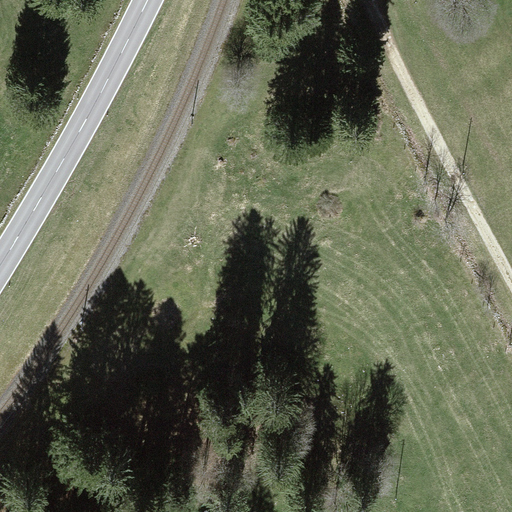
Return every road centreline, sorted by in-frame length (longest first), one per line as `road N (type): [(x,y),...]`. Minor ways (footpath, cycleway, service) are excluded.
road 1 (track): [(511,285),(369,0)]
road 2 (primary): [(0,264),(145,0)]
